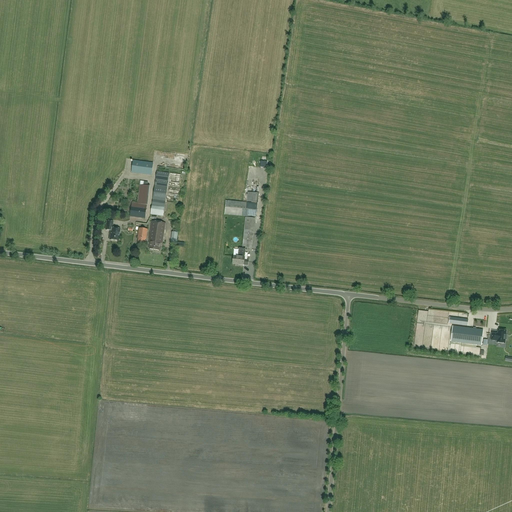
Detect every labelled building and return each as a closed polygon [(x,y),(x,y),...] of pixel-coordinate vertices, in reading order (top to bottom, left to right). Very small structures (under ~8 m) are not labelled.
[(151,176),(153,163),(133,160),(132,173),(151,176)] [(177,204),(181,175),(160,172),(160,167),(158,167),(157,172),(151,215),(163,216),(165,202),(177,204)] [(138,204),(147,205),(150,186),(148,186),(140,185),(138,204)] [(255,218),(257,204),(226,201),(225,215),(255,218)] [(145,219),(147,205),(138,204),(132,203),(130,217),(145,219)] [(233,264),(244,265),(248,266),(249,262),(244,261),(245,258),(246,249),(252,250),(255,219),(245,218),(242,249),(239,248),(238,257),(234,256),(233,264)] [(118,241),(120,230),(112,228),(113,222),(107,221),(105,230),(110,231),(110,232),(109,240),(118,241)] [(162,244),(166,224),(152,222),(148,243),(150,244),(149,249),(160,251),(161,244),(162,244)] [(146,240),(148,230),(139,229),(138,238),(139,239),(138,242),(145,243),(145,240),(146,240)] [(450,318),(449,324),(468,326),(468,320),(450,318)] [(494,322),(495,323),(491,323),(491,330),(506,329),(505,322),(494,322)] [(483,330),(453,326),(451,342),(481,345),(483,330)] [(492,333),(491,340),(497,341),(497,343),(505,344),(505,340),(506,340),(507,336),(506,336),(506,332),(498,331),(498,334),(492,333)]
